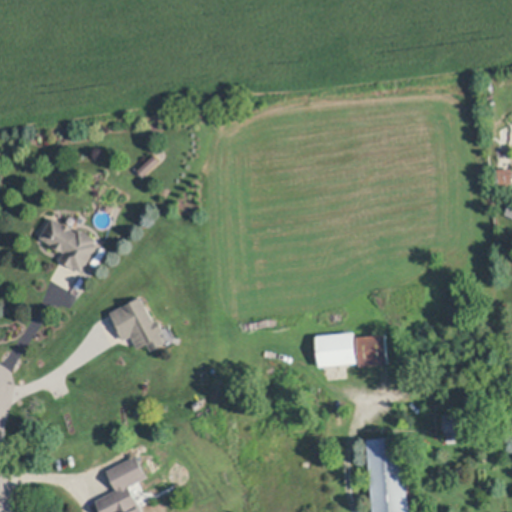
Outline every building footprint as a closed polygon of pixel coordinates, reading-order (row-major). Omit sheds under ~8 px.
[(511,184),(511,169),(503,169),(502,185),(511,184)] [(53,213),(65,220),(66,219),(74,224),(73,226),(79,229),(80,226),(98,237),(96,241),(99,243),(84,270),(61,257),(66,248),(62,246),(61,248),(52,242),(53,240),(42,234),(53,213)] [(145,294),(157,320),(162,317),(167,326),(163,328),(169,341),(154,348),(151,341),(141,346),(135,333),(127,337),(114,309),(145,294)] [(360,361),(322,365),(319,334),(357,331),(360,361)] [(391,362),(362,365),(359,336),(387,332),(391,362)] [(471,438),(449,439),(447,412),(469,411),(471,438)] [(411,511),(375,511),(369,439),(405,435),(411,511)] [(135,485),(145,503),(146,503),(150,511),(107,511),(101,500),(122,489),(113,470),(140,455),(152,476),(135,485)]
